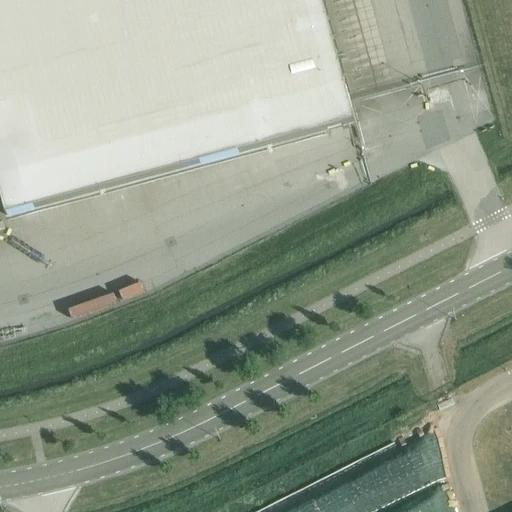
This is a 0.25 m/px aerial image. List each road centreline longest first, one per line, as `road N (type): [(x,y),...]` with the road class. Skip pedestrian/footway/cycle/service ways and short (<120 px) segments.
road 1 (unclassified): [(511,266),(167,439),(80,474),(0,493)]
road 2 (unknown): [(511,386),(478,432),(490,511)]
